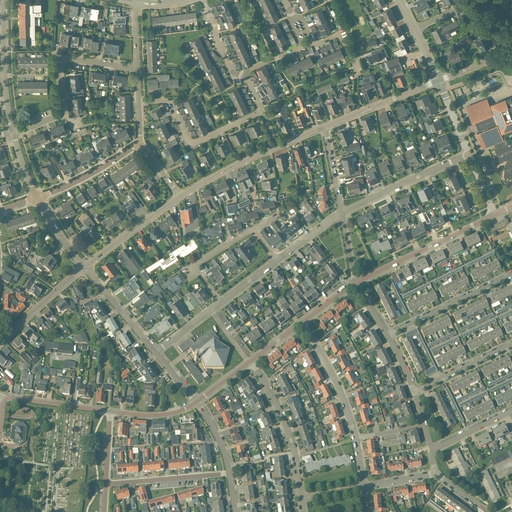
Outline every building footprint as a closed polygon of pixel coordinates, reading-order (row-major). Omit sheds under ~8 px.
[(383,4),(385,3),(383,0),(376,0),(375,1),(378,6),(377,7),(379,10),(385,7),(383,4)] [(430,8),(427,2),(430,1),(429,0),(419,0),(418,1),(419,4),(415,6),(419,13),(430,8)] [(220,11),(229,7),(226,1),(218,5),(220,11)] [(312,7),(309,1),(300,5),(303,11),(312,7)] [(19,37),(20,37),(20,43),(31,43),(31,42),(34,42),(34,39),(33,39),(33,25),(39,25),(39,14),(41,14),(41,11),(41,3),(32,3),(32,5),(30,5),(30,2),(19,2),(19,7),(20,14),(19,14),(19,25),(20,25),(20,32),(19,32),(19,37)] [(271,2),(262,6),(265,11),(273,8),(271,2)] [(59,13),(70,15),(71,4),(61,3),(59,13)] [(80,16),(81,6),(71,4),(70,15),(80,16)] [(80,16),(90,18),(92,8),(81,6),(80,16)] [(231,13),(229,7),(220,11),(223,16),(231,13)] [(100,20),(102,9),(92,8),(90,18),(100,20)] [(276,13),(273,8),(265,11),(268,17),(276,13)] [(312,12),(314,19),(323,15),(320,9),(312,12)] [(381,21),(393,15),(390,9),(383,12),(385,16),(380,18),(381,21)] [(478,17),(471,9),(467,12),(474,21),(478,17)] [(113,24),(120,24),(126,24),(125,16),(120,16),(120,12),(113,13),(113,24)] [(189,23),(197,22),(196,12),(188,13),(189,23)] [(189,23),(188,13),(181,14),(182,24),(189,23)] [(234,18),(231,13),(223,16),(226,22),(234,18)] [(279,19),(276,13),(268,17),(270,23),(279,19)] [(182,24),(181,14),(174,15),(175,25),(182,24)] [(175,25),(174,15),(166,16),(167,25),(175,25)] [(317,24),(325,20),(323,15),(314,19),(317,24)] [(389,25),(396,21),(393,15),(381,21),(382,23),(387,21),(389,25)] [(167,25),(166,16),(159,17),(160,26),(167,25)] [(160,26),(159,17),(151,18),(153,27),(160,26)] [(237,24),(234,18),(226,22),(228,28),(237,24)] [(317,24),(320,30),(328,26),(325,20),(317,24)] [(451,38),(448,33),(455,30),(459,28),(456,21),(442,28),(441,27),(432,32),(438,43),(447,39),(448,39),(451,38)] [(120,24),(113,24),(113,35),(126,35),(126,27),(120,27),(120,24)] [(270,28),(272,34),(280,30),(277,24),(270,28)] [(328,26),(320,30),(323,36),(331,32),(328,26)] [(399,27),(392,30),(396,37),(395,37),(396,40),(404,36),(399,27)] [(230,40),(239,36),(236,30),(228,34),(230,40)] [(275,39),(283,36),(280,30),(272,34),(275,39)] [(490,48),(487,42),(490,40),(487,32),(482,35),(483,38),(478,40),(482,51),(490,48)] [(60,44),(70,46),(72,35),(62,34),(61,37),(60,44)] [(72,35),(70,46),(80,47),(82,37),(72,35)] [(230,40),(233,45),(241,42),(239,36),(230,40)] [(275,39),(278,45),(286,41),(283,36),(275,39)] [(404,36),(396,40),(397,43),(399,42),(402,49),(408,45),(404,36)] [(92,38),(82,37),(80,47),(90,49),(92,40),(92,38)] [(190,41),(193,47),(201,43),(199,37),(190,41)] [(371,48),(378,46),(377,44),(384,42),(383,37),(369,41),(371,48)] [(100,52),(102,42),(92,40),(90,49),(90,51),(100,52)] [(147,49),(156,48),(156,41),(147,41),(147,49)] [(286,41),(278,45),(280,51),(288,47),(286,41)] [(100,52),(110,53),(112,43),(102,42),(100,52)] [(241,42),(233,45),(236,51),(244,47),(241,42)] [(120,55),(122,44),(112,43),(110,53),(120,55)] [(193,47),(196,53),(204,49),(201,43),(193,47)] [(456,48),(458,52),(449,55),(453,63),(462,59),(459,53),(462,52),(460,46),(456,48)] [(236,51),(239,57),(247,53),(244,47),(236,51)] [(204,49),(196,53),(198,58),(207,54),(204,49)] [(338,60),(344,57),(340,49),(334,51),(338,60)] [(375,51),(376,53),(368,56),(371,64),(381,60),(379,55),(383,54),(381,49),(375,51)] [(338,60),(334,51),(328,54),(332,62),(338,60)] [(247,53),(239,57),(241,63),(250,59),(247,53)] [(198,58),(201,64),(209,60),(207,54),(198,58)] [(332,62),(328,54),(323,57),(326,65),(332,62)] [(258,55),(250,58),(251,61),(252,61),(253,64),(260,61),(258,55)] [(304,59),(308,67),(314,65),(310,56),(304,59)] [(326,65),(323,57),(317,60),(321,68),(326,65)] [(387,61),(391,72),(401,68),(400,66),(401,65),(398,57),(387,61)] [(252,65),(250,59),(241,63),(244,68),(252,65)] [(298,62),(302,70),(308,67),(304,59),(298,62)] [(209,60),(201,64),(204,70),(206,69),(212,66),(209,60)] [(293,64),(296,73),(302,70),(298,62),(293,64)] [(157,64),(148,64),(148,72),(157,71),(157,64)] [(296,73),(293,64),(287,67),(290,76),(296,73)] [(206,69),(208,75),(217,71),(214,65),(212,66),(206,69)] [(257,70),(260,76),(268,72),(265,66),(257,70)] [(401,68),(391,72),(395,82),(398,81),(400,86),(407,83),(401,68)] [(217,71),(208,75),(211,81),(219,77),(217,71)] [(95,84),(97,84),(99,73),(90,72),(89,76),(88,83),(91,84),(92,81),(95,81),(95,84)] [(260,76),(262,82),(270,78),(268,72),(260,76)] [(79,80),(79,77),(81,77),(81,73),(75,74),(75,77),(70,78),(70,84),(82,83),(82,80),(79,80)] [(105,79),(105,74),(99,73),(97,84),(100,85),(101,82),(104,82),(104,86),(107,86),(108,79),(105,79)] [(119,85),(120,76),(114,75),(113,80),(110,80),(109,86),(112,87),(113,84),(119,85)] [(153,90),(147,90),(147,95),(158,95),(158,92),(157,80),(157,78),(157,75),(152,75),(152,78),(150,78),(150,85),(153,84),(153,90)] [(129,82),(126,82),(126,77),(120,76),(119,85),(125,86),(124,89),(128,89),(129,82)] [(375,89),(374,84),(371,76),(362,79),(363,84),(365,91),(363,92),(366,100),(373,97),(371,90),(375,89)] [(211,81),(214,86),(222,82),(219,77),(211,81)] [(265,87),(273,83),(270,78),(262,82),(265,87)] [(381,94),(387,91),(385,84),(384,85),(382,80),(376,82),(378,87),(381,94)] [(222,82),(214,86),(217,92),(225,88),(222,82)] [(82,83),(70,84),(71,91),(76,90),(77,93),(83,92),(83,89),(80,89),(80,86),(82,86),(82,83)] [(265,87),(268,93),(276,89),(273,83),(265,87)] [(316,89),(319,95),(332,89),(330,83),(316,89)] [(231,98),(239,94),(237,88),(229,92),(231,98)] [(270,99),(279,95),(276,89),(268,93),(270,99)] [(352,105),(354,105),(351,97),(352,97),(351,95),(350,93),(346,95),(345,91),(343,92),(349,107),(352,105)] [(349,107),(343,92),(344,96),(340,97),(341,101),(344,109),(345,108),(346,108),(349,107)] [(72,99),(73,105),(82,104),(81,98),(84,98),(84,94),(77,95),(77,98),(72,99)] [(242,100),(239,94),(231,98),(234,104),(242,100)] [(423,117),(424,120),(430,118),(429,115),(438,111),(434,102),(432,103),(428,95),(415,101),(419,109),(423,107),(427,115),(423,117)] [(183,101),(186,107),(194,103),(191,98),(183,101)] [(307,117),(310,116),(303,98),(297,101),(301,108),(303,107),(307,117)] [(477,133),(483,148),(494,144),(496,149),(495,149),(500,162),(507,160),(508,162),(506,163),(504,177),(511,178),(511,142),(508,144),(503,132),(511,128),(511,99),(511,100),(511,98),(509,99),(506,100),(505,99),(491,105),(492,107),(490,108),(487,99),(466,107),(473,122),(476,121),(480,131),(477,133)] [(307,107),(315,104),(313,99),(305,102),(307,107)] [(237,109),(245,106),(242,100),(234,104),(237,109)] [(330,114),(338,111),(334,101),(326,104),(330,114)] [(287,112),(288,112),(286,102),(277,105),(280,111),(283,118),(284,118),(284,119),(289,118),(287,112)] [(194,103),(186,107),(189,113),(197,109),(194,103)] [(82,104),(73,105),(74,112),(79,111),(79,114),(86,113),(85,110),(82,110),(82,107),(85,106),(85,104),(82,104)] [(413,120),(411,114),(408,115),(404,105),(397,108),(402,122),(403,125),(411,122),(410,122),(413,120)] [(248,111),(245,106),(237,109),(239,115),(248,111)] [(316,120),(324,117),(320,107),(312,110),(316,120)] [(165,113),(162,114),(159,108),(151,112),(154,118),(158,116),(160,119),(167,116),(165,113)] [(189,113),(191,119),(200,115),(197,109),(189,113)] [(296,110),(292,112),(294,117),(295,117),(299,127),(306,124),(302,114),(298,115),(296,110)] [(384,129),(392,126),(393,129),(397,127),(394,120),(390,122),(387,112),(379,115),(384,129)] [(200,115),(191,119),(194,124),(202,121),(200,115)] [(279,124),(283,133),(291,130),(287,120),(282,122),(280,117),(276,119),(278,124),(279,124)] [(366,134),(376,130),(371,117),(361,120),(366,134)] [(159,121),(161,125),(156,128),(159,133),(167,129),(164,122),(167,121),(165,118),(159,121)] [(429,133),(443,127),(440,120),(432,123),(430,120),(425,123),(429,133)] [(194,124),(197,130),(205,126),(202,121),(194,124)] [(259,122),(246,128),(251,138),(264,132),(259,122)] [(63,136),(66,135),(67,136),(70,134),(66,124),(63,126),(63,125),(57,127),(60,136),(63,135),(63,136)] [(124,139),(130,136),(127,132),(130,131),(127,125),(124,126),(125,129),(123,130),(121,127),(118,128),(120,132),(120,131),(124,139)] [(205,126),(197,130),(200,136),(208,132),(205,126)] [(60,136),(57,127),(51,129),(53,134),(50,135),(52,141),(55,140),(54,137),(57,136),(58,139),(61,138),(60,136)] [(170,137),(170,136),(167,129),(159,133),(162,139),(167,137),(169,141),(175,138),(173,135),(170,137)] [(348,129),(342,131),(348,143),(353,141),(348,129)] [(120,132),(117,133),(116,130),(110,133),(113,139),(116,138),(118,142),(124,139),(120,131),(120,132)] [(241,130),(229,136),(230,140),(233,139),(236,145),(245,140),(241,130)] [(348,143),(342,131),(337,133),(342,146),(348,143)] [(47,143),(50,142),(48,137),(45,138),(43,132),(37,135),(41,146),(44,145),(43,142),(46,141),(47,143)] [(101,140),(105,148),(111,145),(109,141),(112,140),(109,134),(106,135),(107,138),(101,140)] [(41,146),(37,135),(31,137),(33,142),(30,143),(32,149),(36,148),(34,145),(38,144),(39,147),(41,146)] [(442,155),(453,150),(447,135),(436,140),(442,155)] [(95,148),(97,147),(100,151),(105,148),(101,140),(96,143),(95,140),(92,142),(95,148)] [(163,150),(166,156),(175,152),(171,145),(175,143),(173,140),(167,143),(169,147),(163,150)] [(221,156),(231,152),(226,142),(216,147),(221,156)] [(426,160),(433,157),(429,149),(432,148),(430,142),(420,147),(426,160)] [(308,157),(314,155),(313,151),(311,143),(304,146),(306,153),(307,153),(308,157)] [(350,148),(351,152),(361,149),(359,143),(353,144),(353,147),(350,148)] [(84,151),(89,162),(95,159),(92,154),(95,153),(92,147),(89,148),(83,150),(84,151)] [(298,161),(303,159),(301,155),(302,154),(300,147),(293,150),(296,157),(298,161)] [(411,165),(419,162),(415,154),(418,153),(415,147),(405,152),(411,165)] [(83,165),(88,162),(89,162),(84,151),(78,154),(75,155),(78,161),(81,160),(83,165)] [(201,157),(198,157),(201,163),(204,163),(206,166),(215,161),(211,151),(201,156),(201,157)] [(178,159),(177,158),(175,152),(166,156),(169,162),(174,159),(176,164),(182,161),(181,158),(178,159)] [(343,159),(344,166),(354,165),(353,158),(354,157),(353,154),(346,155),(347,158),(343,159)] [(279,170),(287,168),(285,155),(276,157),(279,170)] [(399,173),(406,170),(402,162),(405,160),(402,155),(392,159),(399,173)] [(67,163),(70,171),(76,168),(74,163),(77,162),(74,156),(71,158),(72,160),(67,163)] [(49,179),(55,176),(52,169),(55,168),(51,159),(48,161),(50,166),(41,170),(43,174),(46,172),(49,179)] [(134,171),(140,167),(133,159),(128,163),(134,171)] [(384,178),(392,175),(388,166),(391,165),(388,159),(378,164),(384,178)] [(268,176),(271,174),(269,169),(270,169),(266,161),(257,165),(263,178),(268,176)] [(60,170),(62,169),(65,173),(70,171),(67,163),(61,166),(60,163),(57,164),(60,170)] [(134,171),(128,163),(122,167),(128,176),(134,171)] [(194,174),(188,164),(179,169),(184,179),(194,174)] [(0,171),(1,173),(0,173),(0,177),(2,177),(11,173),(9,166),(3,168),(2,165),(0,165),(0,171)] [(359,170),(355,171),(354,165),(344,166),(346,173),(349,173),(350,176),(360,174),(359,170)] [(128,176),(122,167),(116,172),(122,180),(128,176)] [(371,185),(378,182),(375,174),(378,173),(375,167),(365,172),(371,185)] [(247,184),(250,182),(248,179),(249,178),(246,171),(237,175),(244,189),(248,187),(247,184)] [(122,180),(116,172),(110,176),(116,184),(122,180)] [(456,175),(454,176),(453,173),(444,177),(446,180),(447,179),(449,185),(458,181),(456,175)] [(143,181),(143,182),(144,184),(141,186),(151,199),(159,193),(153,185),(154,184),(154,183),(152,181),(151,180),(151,179),(150,178),(149,177),(147,179),(146,180),(145,180),(143,181)] [(103,189),(106,187),(106,188),(112,184),(108,178),(105,180),(104,178),(98,182),(103,189)] [(350,193),(360,191),(359,186),(364,185),(362,178),(354,179),(354,183),(348,184),(350,193)] [(265,190),(268,189),(273,189),(272,180),(266,181),(262,182),(263,187),(264,187),(265,190)] [(228,186),(229,186),(228,184),(227,184),(225,181),(214,186),(218,194),(223,191),(227,200),(232,197),(228,189),(229,188),(228,186)] [(461,191),(460,188),(461,187),(458,181),(449,185),(452,191),(451,192),(452,194),(461,191)] [(9,196),(18,192),(15,185),(10,187),(9,184),(1,187),(2,191),(7,189),(9,196)] [(93,185),(88,189),(87,189),(92,196),(98,193),(98,194),(101,192),(97,185),(94,187),(93,185)] [(322,211),(328,206),(325,201),(327,200),(324,186),(317,191),(320,204),(318,206),(322,211)] [(422,201),(432,196),(431,194),(428,187),(418,191),(422,201)] [(209,189),(205,191),(213,207),(217,205),(209,189)] [(243,197),(246,196),(245,195),(251,193),(249,189),(244,192),(243,190),(240,192),(243,197)] [(213,207),(205,191),(201,193),(204,201),(205,201),(209,209),(213,207)] [(128,201),(121,206),(126,212),(129,211),(130,213),(133,211),(135,210),(134,209),(135,208),(135,207),(137,206),(136,204),(139,202),(131,192),(128,195),(130,198),(127,200),(128,201)] [(86,193),(83,195),(82,193),(76,197),(81,204),(87,200),(87,201),(90,199),(86,193)] [(410,203),(406,205),(409,211),(417,207),(414,199),(413,200),(410,193),(406,195),(407,196),(410,203)] [(458,205),(459,206),(467,202),(465,195),(463,196),(462,193),(454,197),(455,200),(456,200),(457,202),(455,203),(456,206),(458,205)] [(271,200),(267,201),(270,210),(276,208),(275,205),(278,205),(275,195),(272,196),(273,197),(270,198),(271,200)] [(407,196),(398,200),(400,203),(396,205),(399,212),(403,211),(402,207),(406,205),(410,203),(407,196)] [(70,205),(74,202),(72,199),(64,205),(66,208),(60,211),(64,217),(69,213),(71,216),(75,213),(70,205)] [(270,210),(267,201),(264,202),(263,199),(258,201),(259,207),(260,209),(263,208),(263,212),(270,210)] [(308,221),(314,216),(311,212),(313,210),(305,199),(301,202),(309,212),(304,216),(308,221)] [(459,206),(461,211),(460,212),(461,215),(470,211),(469,208),(470,208),(467,202),(459,206)] [(237,210),(237,204),(230,205),(226,205),(228,215),(231,214),(237,210)] [(199,208),(201,213),(208,210),(206,205),(199,208)] [(384,214),(389,212),(390,216),(396,213),(393,207),(390,209),(388,205),(381,208),(384,214)] [(261,214),(260,211),(260,209),(259,207),(253,208),(254,211),(251,212),(253,221),(259,219),(258,215),(261,214)] [(182,226),(186,225),(186,221),(192,220),(191,208),(184,208),(184,209),(180,210),(182,226)] [(370,211),(371,212),(357,218),(361,226),(369,222),(372,226),(377,224),(375,220),(380,218),(375,208),(370,211)] [(241,211),(242,214),(244,223),(247,222),(253,221),(251,212),(248,213),(247,210),(241,211)] [(29,225),(36,222),(33,213),(26,215),(29,225)] [(110,228),(121,220),(116,213),(105,220),(106,222),(104,224),(107,228),(109,226),(110,228)] [(437,218),(440,225),(446,222),(442,213),(438,214),(439,217),(437,218)] [(237,222),(234,222),(236,231),(243,229),(242,226),(245,226),(244,223),(242,214),(238,215),(239,218),(237,219),(237,222)] [(293,223),(291,225),(295,231),(301,227),(297,222),(300,220),(296,214),(290,219),(293,223)] [(29,225),(26,215),(19,217),(22,227),(29,225)] [(98,223),(102,220),(98,215),(94,218),(98,223)] [(170,215),(164,219),(167,222),(169,221),(171,224),(172,227),(173,227),(173,228),(174,232),(175,237),(179,237),(178,231),(179,231),(177,225),(176,226),(177,225),(170,215)] [(94,237),(94,236),(98,234),(92,226),(95,224),(91,219),(88,216),(83,221),(86,225),(89,228),(83,233),(85,236),(88,234),(91,239),(93,239),(94,237)] [(22,227),(19,217),(12,220),(15,229),(22,227)] [(440,225),(437,218),(434,219),(433,217),(429,218),(434,228),(440,225)] [(167,222),(164,219),(158,223),(165,232),(169,229),(168,227),(170,225),(172,228),(172,227),(171,224),(169,221),(167,222)] [(214,236),(222,235),(220,219),(216,221),(217,224),(210,228),(209,226),(201,231),(201,233),(202,235),(206,232),(210,239),(214,236)] [(15,229),(12,220),(5,222),(8,232),(15,229)] [(236,231),(234,222),(231,223),(230,220),(224,222),(227,230),(229,229),(230,233),(236,231)] [(418,227),(421,234),(427,231),(423,222),(420,223),(421,226),(418,227)] [(273,234),(280,244),(283,242),(283,241),(284,240),(281,237),(284,235),(276,224),(272,226),(276,232),(273,234)] [(295,231),(291,225),(287,228),(284,224),(280,228),(284,233),(287,230),(290,235),(295,231)] [(415,237),(421,234),(418,227),(416,224),(410,226),(412,230),(415,237)] [(161,239),(164,237),(161,234),(160,234),(155,227),(149,232),(151,234),(150,235),(152,238),(153,237),(155,239),(159,236),(161,239)] [(277,247),(280,244),(273,234),(269,237),(265,232),(263,229),(259,232),(261,234),(270,245),(273,243),(275,246),(276,246),(277,247)] [(399,236),(403,243),(408,241),(404,231),(401,232),(402,235),(399,236)] [(471,237),(475,246),(480,243),(481,244),(487,241),(483,233),(477,236),(477,234),(471,237)] [(397,246),(403,243),(399,236),(396,238),(395,235),(392,237),(397,246)] [(152,246),(150,242),(147,239),(146,239),(143,236),(137,240),(140,243),(138,245),(140,247),(142,246),(143,248),(147,246),(149,248),(152,246)] [(470,250),(469,249),(475,246),(471,237),(464,240),(465,241),(463,243),(467,251),(470,250)] [(184,255),(198,247),(192,238),(190,240),(191,243),(186,246),(184,244),(171,252),(177,260),(178,259),(176,256),(182,251),(184,255)] [(245,262),(253,256),(246,246),(252,242),(249,239),(243,243),(243,244),(236,249),(245,262)] [(376,254),(391,247),(388,239),(380,243),(379,239),(371,243),(376,254)] [(25,250),(28,248),(25,240),(19,242),(19,243),(22,252),(24,256),(27,255),(25,250)] [(463,243),(460,244),(459,242),(453,245),(458,254),(463,251),(464,253),(467,251),(463,243)] [(22,252),(19,243),(13,245),(14,247),(18,260),(18,259),(21,257),(20,253),(22,252)] [(458,254),(453,245),(447,248),(448,250),(446,251),(450,259),(453,258),(452,257),(458,254)] [(18,260),(14,247),(8,249),(11,257),(14,256),(16,261),(18,260)] [(311,253),(314,258),(321,253),(317,247),(312,251),(309,247),(303,251),(307,256),(311,253)] [(226,251),(231,256),(223,262),(224,264),(222,265),(225,270),(228,268),(231,273),(239,267),(235,261),(238,259),(234,254),(230,248),(226,251)] [(131,254),(128,256),(124,250),(117,255),(132,274),(141,267),(131,254)] [(446,251),(443,252),(442,251),(436,254),(440,263),(446,260),(446,261),(450,259),(446,251)] [(163,269),(177,260),(171,252),(168,254),(170,256),(164,260),(162,257),(145,268),(148,272),(160,265),(163,269)] [(326,259),(321,253),(314,258),(311,261),(307,263),(309,266),(313,264),(316,261),(319,265),(326,259)] [(440,263),(436,254),(430,257),(431,258),(428,259),(432,268),(435,266),(435,265),(440,263)] [(47,257),(43,265),(39,262),(35,268),(42,272),(44,268),(51,272),(53,269),(55,269),(56,268),(57,267),(57,265),(56,264),(57,263),(47,257)] [(428,259),(425,261),(425,259),(419,262),(423,271),(429,268),(431,274),(434,272),(432,268),(428,259)] [(111,279),(119,273),(109,260),(102,266),(111,279)] [(299,264),(298,262),(297,262),(295,260),(288,265),(291,270),(287,273),(292,280),(298,276),(293,269),(296,267),(298,270),(301,268),(299,264)] [(16,281),(19,275),(20,275),(23,270),(8,262),(5,268),(3,272),(5,273),(2,280),(9,284),(12,279),(16,281)] [(422,277),(420,273),(423,271),(419,262),(413,265),(414,267),(411,268),(415,276),(416,279),(422,277)] [(496,272),(501,269),(497,262),(492,264),(496,272)] [(32,274),(35,269),(26,263),(23,268),(32,274)] [(220,279),(223,277),(218,269),(220,268),(217,263),(206,272),(215,285),(221,280),(220,279)] [(329,275),(335,271),(333,268),(334,268),(331,264),(328,267),(325,265),(320,269),(322,272),(325,270),(327,273),(325,274),(326,274),(322,277),(324,279),(329,275)] [(496,272),(492,264),(487,267),(490,274),(496,272)] [(490,274),(487,267),(481,269),(485,277),(490,274)] [(411,268),(408,269),(407,268),(401,270),(406,279),(412,277),(412,278),(415,276),(411,268)] [(485,277),(481,269),(476,272),(479,279),(485,277)] [(150,278),(144,270),(141,273),(146,281),(150,278)] [(406,279),(401,270),(396,273),(396,275),(394,276),(398,284),(401,283),(400,282),(406,279)] [(280,283),(286,281),(285,277),(283,278),(281,271),(272,273),(275,283),(271,284),(272,288),(281,286),(280,283)] [(339,276),(335,271),(329,275),(331,278),(327,281),(329,283),(331,286),(337,281),(336,279),(339,276)] [(479,279),(476,272),(470,275),(474,282),(479,279)] [(182,280),(178,274),(172,278),(172,277),(161,285),(164,288),(168,285),(171,289),(174,286),(176,289),(181,286),(179,283),(182,280)] [(316,289),(318,287),(310,276),(306,280),(310,285),(311,284),(316,289)] [(464,287),(469,284),(466,277),(460,280),(464,287)] [(129,285),(122,290),(126,296),(139,287),(135,281),(136,281),(133,278),(127,283),(129,285)] [(28,294),(30,290),(33,286),(31,284),(33,281),(29,279),(23,288),(26,290),(26,291),(28,291),(26,293),(28,294)] [(296,286),(297,285),(293,280),(292,281),(292,280),(288,283),(293,289),(296,286)] [(464,287),(460,280),(455,282),(458,290),(464,287)] [(458,290),(455,282),(449,285),(453,292),(458,290)] [(259,298),(264,294),(266,296),(271,292),(267,287),(264,290),(261,285),(254,291),(259,298)] [(324,294),(329,289),(326,285),(320,289),(324,294)] [(378,294),(385,290),(382,285),(375,289),(378,294)] [(453,292),(449,285),(444,288),(448,295),(453,292)] [(33,286),(30,290),(33,292),(34,290),(40,294),(40,295),(42,291),(33,286)] [(161,290),(158,286),(156,288),(155,286),(152,289),(155,294),(161,290)] [(85,299),(83,295),(81,288),(79,289),(79,287),(73,290),(76,298),(79,296),(81,301),(85,299)] [(302,299),(304,298),(309,304),(314,300),(309,293),(309,294),(307,291),(304,292),(306,295),(304,297),(301,292),(297,287),(294,288),(302,299)] [(203,300),(208,296),(202,288),(195,293),(194,291),(191,293),(195,298),(199,295),(203,300)] [(295,304),(300,311),(305,307),(300,301),(302,299),(294,288),(291,290),(296,296),(299,301),(295,304)] [(448,295),(444,288),(439,290),(442,298),(448,295)] [(510,297),(506,289),(501,292),(504,299),(510,297)] [(37,299),(40,295),(40,294),(34,290),(33,292),(30,290),(28,294),(37,299)] [(314,300),(319,297),(313,290),(309,293),(314,300)] [(388,296),(385,290),(378,294),(380,299),(388,296)] [(138,295),(140,298),(133,303),(137,309),(150,300),(143,291),(138,295)] [(432,302),(438,300),(434,292),(429,295),(432,302)] [(504,299),(501,292),(495,295),(499,302),(504,299)] [(191,309),(198,303),(191,293),(188,295),(190,298),(185,302),(191,309)] [(178,299),(175,294),(172,296),(175,302),(170,305),(179,318),(185,313),(180,306),(182,305),(178,299)] [(24,304),(27,299),(21,295),(18,300),(24,304)] [(246,308),(252,303),(255,307),(256,306),(259,304),(255,298),(252,300),(248,295),(241,301),(246,308)] [(432,302),(429,295),(423,298),(427,305),(432,302)] [(499,302),(495,295),(490,297),(494,305),(499,302)] [(388,296),(380,299),(383,305),(390,301),(388,296)] [(4,310),(9,310),(10,301),(13,302),(14,302),(14,297),(4,297),(4,310)] [(427,305),(423,298),(418,300),(422,307),(427,305)] [(69,313),(73,309),(75,308),(70,301),(68,303),(65,299),(62,301),(55,307),(60,313),(65,309),(69,313)] [(422,307),(418,300),(413,303),(416,310),(422,307)] [(483,310),(489,307),(485,300),(480,302),(483,310)] [(9,310),(12,313),(9,316),(13,320),(19,314),(11,305),(13,303),(13,302),(10,301),(9,310)] [(97,313),(102,309),(99,304),(94,307),(90,301),(83,305),(85,309),(88,307),(90,311),(94,308),(97,313)] [(393,307),(390,301),(383,305),(386,310),(393,307)] [(345,302),(339,306),(343,311),(348,307),(351,311),(353,309),(348,303),(346,304),(345,302)] [(483,310),(480,302),(474,305),(478,312),(483,310)] [(18,308),(13,303),(11,305),(19,314),(25,309),(21,305),(18,308)] [(149,308),(151,311),(144,316),(148,322),(161,313),(159,310),(161,308),(157,303),(149,308)] [(416,310),(413,303),(407,306),(411,313),(416,310)] [(259,304),(256,306),(260,312),(264,309),(259,304)] [(300,311),(295,304),(290,308),(291,309),(295,315),(300,311)] [(478,312),(474,305),(469,307),(473,315),(478,312)] [(240,308),(236,310),(233,306),(227,311),(232,317),(238,312),(243,319),(241,320),(245,325),(249,322),(250,322),(240,308)] [(338,315),(343,311),(339,306),(334,309),(336,312),(334,314),(339,320),(341,318),(338,315)] [(393,307),(386,310),(388,316),(396,312),(393,307)] [(473,315),(469,307),(464,310),(467,317),(473,315)] [(281,326),(286,322),(281,315),(279,313),(275,316),(272,313),(268,308),(266,310),(270,315),(274,320),(276,318),(281,326)] [(103,319),(104,319),(103,317),(106,315),(102,309),(97,313),(100,318),(99,319),(102,323),(104,322),(103,319)] [(47,320),(50,317),(55,322),(58,320),(56,317),(55,317),(52,314),(52,315),(47,310),(42,315),(47,320)] [(467,317),(464,310),(458,313),(462,320),(467,317)] [(286,311),(285,312),(281,315),(286,322),(291,318),(286,312),(286,311)] [(330,312),(325,316),(329,322),(334,318),(336,321),(339,320),(334,314),(332,315),(330,312)] [(398,317),(396,312),(388,316),(391,321),(398,317)] [(361,326),(364,323),(363,321),(366,319),(362,313),(355,318),(353,315),(348,320),(350,323),(356,318),(359,323),(357,325),(358,327),(361,326)] [(462,320),(458,313),(453,315),(456,323),(462,320)] [(324,326),(329,322),(325,316),(320,320),(322,323),(320,325),(324,331),(327,329),(324,326)] [(109,328),(115,324),(111,319),(109,320),(107,317),(104,319),(103,319),(104,322),(105,321),(109,328)] [(159,335),(171,325),(165,317),(160,321),(162,323),(155,329),(159,335)] [(446,328),(452,325),(448,318),(443,320),(446,328)] [(43,322),(42,323),(38,319),(33,323),(37,328),(41,325),(44,328),(45,327),(47,330),(49,327),(45,323),(44,324),(43,322)] [(250,322),(249,322),(253,328),(259,324),(255,319),(250,322)] [(364,331),(371,327),(366,319),(363,321),(364,323),(361,326),(364,331)] [(270,320),(265,323),(271,331),(276,327),(270,320)] [(446,328),(443,320),(437,323),(441,330),(446,328)] [(45,323),(49,327),(51,329),(54,327),(48,321),(45,323)] [(271,331),(265,323),(260,327),(266,334),(271,331)] [(441,330),(437,323),(432,325),(436,333),(441,330)] [(115,324),(109,328),(113,334),(112,334),(115,339),(116,338),(117,339),(122,335),(120,332),(119,332),(116,334),(115,332),(118,330),(115,324)] [(249,330),(245,325),(240,329),(244,334),(249,330)] [(436,333),(432,325),(427,328),(430,335),(436,333)] [(27,339),(30,336),(35,342),(39,338),(34,332),(32,334),(27,328),(22,334),(27,339)] [(430,335),(427,328),(421,331),(425,338),(430,335)] [(498,339),(503,336),(500,329),(494,331),(498,339)] [(256,330),(251,334),(257,341),(262,337),(256,330)] [(224,369),(229,350),(217,342),(219,341),(211,331),(194,344),(190,339),(178,348),(182,353),(189,348),(199,361),(201,360),(204,369),(206,369),(211,369),(224,369)] [(367,336),(371,344),(375,341),(374,339),(377,337),(374,331),(367,336)] [(498,339),(494,331),(489,334),(492,341),(498,339)] [(88,342),(85,334),(74,338),(78,343),(88,342)] [(124,334),(122,335),(117,339),(120,344),(120,345),(128,340),(124,334)] [(257,341),(251,334),(246,338),(252,345),(257,341)] [(492,341),(489,334),(483,336),(487,344),(492,341)] [(487,344),(483,336),(478,339),(481,346),(487,344)] [(21,344),(25,348),(25,347),(26,348),(28,346),(23,342),(18,337),(13,342),(17,348),(21,344)] [(329,343),(332,350),(338,346),(335,341),(339,339),(337,337),(331,340),(332,342),(329,343)] [(382,345),(377,337),(374,339),(375,341),(371,344),(375,349),(382,345)] [(413,344),(410,338),(408,339),(403,342),(406,347),(413,344)] [(481,346),(478,339),(472,342),(476,349),(481,346)] [(128,340),(120,345),(123,350),(125,350),(126,352),(129,349),(128,347),(131,345),(128,340)] [(297,342),(295,344),(293,341),(287,345),(291,350),(296,347),(299,350),(301,348),(297,342)] [(47,346),(42,351),(43,353),(72,355),(73,345),(50,343),(50,342),(47,342),(43,342),(43,343),(47,346)] [(476,349),(472,342),(467,344),(470,352),(476,349)] [(42,351),(47,346),(43,343),(38,347),(42,351)] [(413,344),(406,347),(408,353),(416,349),(413,344)] [(287,354),(291,350),(287,345),(282,349),(284,351),(282,353),(287,359),(289,357),(287,354)] [(340,352),(338,346),(332,350),(335,356),(338,354),(339,356),(345,353),(344,350),(340,352)] [(131,360),(140,355),(137,349),(134,351),(132,347),(129,349),(126,352),(128,356),(129,355),(130,357),(128,358),(130,361),(131,360)] [(461,357),(466,354),(463,347),(457,349),(461,357)] [(418,355),(416,349),(408,353),(411,358),(418,355)] [(461,357),(457,349),(452,352),(455,359),(461,357)] [(377,354),(381,362),(385,360),(384,357),(388,355),(385,350),(377,354)] [(13,363),(9,360),(1,352),(0,353),(0,363),(3,366),(7,362),(11,365),(13,363)] [(19,356),(24,362),(30,367),(30,363),(32,361),(23,352),(19,356)] [(278,352),(273,356),(278,361),(282,357),(285,361),(287,359),(282,353),(280,354),(278,352)] [(304,357),(307,362),(313,359),(310,353),(307,355),(306,352),(299,356),(300,359),(304,357)] [(455,359),(452,352),(446,355),(450,362),(455,359)] [(337,360),(340,366),(346,363),(343,357),(347,355),(345,353),(339,356),(340,358),(337,360)] [(138,366),(145,363),(140,355),(131,360),(137,369),(139,368),(138,366)] [(384,368),(392,364),(388,355),(384,357),(385,360),(381,362),(384,368)] [(421,360),(418,355),(411,358),(413,363),(421,360)] [(450,362),(446,355),(441,357),(444,364),(450,362)] [(272,365),(273,364),(278,361),(273,356),(268,360),(270,362),(268,364),(272,370),(275,368),(272,365)] [(444,364),(441,357),(435,360),(439,367),(444,364)] [(507,368),(511,365),(511,364),(509,358),(503,360),(507,368)] [(316,365),(313,359),(307,362),(309,368),(306,370),(307,372),(314,369),(313,367),(316,365)] [(198,384),(203,381),(205,383),(209,379),(208,377),(204,379),(190,360),(184,366),(198,384)] [(423,365),(421,360),(413,363),(416,369),(423,365)] [(507,368),(503,360),(498,363),(501,370),(507,368)] [(73,362),(64,361),(63,371),(72,372),(72,368),(75,369),(75,365),(73,364),(73,362)] [(145,362),(145,363),(138,366),(139,368),(140,369),(139,370),(144,376),(153,370),(150,365),(147,366),(145,362)] [(346,370),(347,372),(355,368),(358,366),(357,364),(352,366),(349,368),(346,363),(340,366),(343,372),(346,370)] [(501,370),(498,363),(492,366),(496,373),(501,370)] [(419,374),(424,372),(426,371),(423,365),(416,369),(419,374)] [(496,373),(492,366),(487,368),(491,376),(496,373)] [(37,367),(36,375),(35,384),(37,385),(36,393),(45,394),(45,389),(46,389),(47,381),(41,381),(40,380),(42,368),(37,367)] [(345,376),(348,382),(354,379),(352,376),(354,375),(353,372),(355,371),(357,370),(355,368),(347,372),(348,374),(345,376)] [(491,376),(487,368),(481,371),(485,378),(491,376)] [(312,373),(315,378),(321,375),(318,369),(315,371),(314,369),(307,372),(308,375),(312,373)] [(386,372),(390,381),(394,379),(393,376),(397,375),(394,369),(386,372)] [(12,380),(14,377),(7,370),(4,373),(12,380)] [(157,376),(153,370),(144,376),(143,377),(146,381),(144,382),(145,384),(150,384),(153,381),(152,379),(157,376)] [(31,391),(33,377),(28,376),(28,372),(23,371),(21,382),(25,383),(24,390),(31,391)] [(295,377),(297,376),(295,371),(289,375),(292,380),(295,379),(295,377)] [(475,383),(481,381),(477,373),(472,376),(475,383)] [(276,379),(279,385),(287,381),(284,375),(276,379)] [(324,381),(321,375),(315,378),(318,384),(314,386),(315,388),(322,385),(321,383),(324,381)] [(393,387),(401,383),(397,375),(393,376),(394,379),(390,381),(393,387)] [(475,383),(472,376),(466,378),(470,386),(475,383)] [(70,386),(71,380),(57,378),(56,387),(63,388),(62,395),(69,396),(71,386),(70,386)] [(470,386),(466,378),(461,381),(464,388),(470,386)] [(357,384),(354,379),(348,382),(351,388),(354,386),(355,388),(362,385),(360,382),(357,384)] [(242,386),(246,391),(253,386),(250,381),(246,384),(244,381),(238,385),(240,388),(242,386)] [(279,385),(282,391),(290,387),(287,381),(279,385)] [(464,388),(461,381),(455,384),(459,391),(464,388)] [(459,391),(455,384),(450,386),(453,394),(459,391)] [(99,390),(99,394),(97,394),(97,403),(104,404),(105,391),(112,391),(112,386),(103,385),(102,390),(99,390)] [(295,391),(296,390),(293,385),(290,387),(282,391),(285,397),(289,394),(290,397),(296,394),(295,391)] [(321,396),(323,394),(329,391),(326,385),(323,387),(322,385),(315,388),(316,391),(318,390),(321,396)] [(253,394),(257,392),(253,386),(246,391),(243,393),(245,395),(247,393),(250,396),(247,398),(248,400),(254,396),(253,394)] [(396,397),(398,396),(405,394),(403,388),(396,390),(396,391),(394,392),(394,393),(396,397)] [(134,399),(134,394),(133,394),(133,391),(128,390),(127,395),(126,405),(133,406),(134,399)] [(354,395),(356,401),(363,399),(361,395),(365,394),(364,390),(356,392),(357,394),(354,395)] [(121,404),(122,399),(124,400),(125,391),(122,391),(122,395),(122,398),(119,398),(120,394),(117,393),(116,397),(114,397),(113,403),(121,404)] [(332,397),(329,391),(323,394),(326,400),(322,402),(323,404),(331,401),(330,399),(332,397)] [(431,397),(434,402),(441,399),(439,393),(431,397)] [(287,401),(289,408),(298,404),(296,399),(298,398),(296,394),(290,397),(292,400),(287,401)] [(399,399),(400,401),(400,402),(407,399),(405,394),(398,396),(396,397),(393,398),(394,401),(399,399)] [(501,396),(504,404),(510,401),(506,394),(501,396)] [(148,395),(148,399),(146,399),(146,403),(147,403),(147,407),(154,408),(155,395),(148,395)] [(252,408),(263,402),(260,397),(256,399),(254,396),(248,400),(244,402),(246,406),(250,404),(252,408)] [(504,404),(501,396),(495,399),(499,407),(504,404)] [(215,407),(222,404),(221,402),(222,402),(220,398),(213,402),(215,407)] [(368,404),(364,405),(363,399),(356,401),(358,408),(361,407),(362,409),(369,407),(368,404)] [(441,399),(434,402),(437,408),(444,404),(441,399)] [(489,411),(494,409),(491,401),(485,404),(489,411)] [(262,410),(266,408),(263,402),(252,408),(255,413),(251,414),(253,417),(256,416),(263,413),(262,410)] [(218,413),(225,409),(224,407),(222,404),(215,407),(218,413)] [(289,408),(292,414),(300,410),(298,404),(289,408)] [(329,408),(331,414),(338,412),(336,405),(333,406),(332,404),(325,407),(325,409),(329,408)] [(402,406),(402,408),(399,409),(400,413),(404,412),(410,410),(408,404),(402,406)] [(437,408),(439,413),(447,409),(444,404),(437,408)] [(489,411),(485,404),(480,406),(483,414),(489,411)] [(483,414),(480,406),(474,409),(478,417),(483,414)] [(239,410),(238,407),(232,410),(227,411),(228,414),(222,416),(224,422),(231,419),(230,416),(229,414),(233,412),(233,413),(239,410)] [(368,417),(367,413),(366,411),(370,410),(369,407),(362,409),(362,411),(359,412),(361,419),(368,417)] [(447,409),(439,413),(442,418),(449,415),(447,409)] [(478,417),(474,409),(469,412),(473,419),(478,417)] [(292,414),(294,419),(302,416),(300,410),(292,414)] [(398,420),(399,423),(410,420),(409,417),(413,416),(410,410),(404,412),(400,413),(402,418),(398,420)] [(337,419),(340,418),(338,412),(331,414),(333,420),(329,421),(330,424),(337,421),(337,419)] [(473,419),(469,412),(464,414),(467,422),(473,419)] [(261,419),(262,423),(271,419),(268,413),(264,415),(263,413),(256,416),(258,420),(261,419)] [(191,421),(194,420),(193,418),(194,416),(193,414),(180,419),(180,425),(191,423),(191,421)] [(442,418),(445,424),(452,420),(449,415),(442,418)] [(296,425),(299,424),(300,427),(308,424),(307,421),(305,422),(302,416),(294,419),(296,425)] [(392,418),(386,420),(387,425),(395,423),(393,416),(391,417),(392,418)] [(368,417),(361,419),(363,425),(366,424),(367,426),(374,424),(373,420),(369,421),(368,417)] [(231,419),(224,422),(226,428),(234,425),(235,427),(241,425),(245,424),(244,421),(236,424),(234,421),(232,422),(231,419)] [(269,427),(273,425),(271,419),(262,423),(265,429),(262,430),(263,432),(270,429),(269,427)] [(452,420),(445,424),(447,429),(455,426),(452,420)] [(335,425),(337,431),(343,429),(341,423),(338,424),(337,421),(330,424),(331,426),(335,425)] [(133,422),(132,428),(132,429),(131,429),(131,432),(135,433),(135,436),(138,436),(139,429),(139,423),(133,422)] [(22,423),(17,423),(12,427),(10,439),(15,444),(20,445),(25,440),(27,429),(22,423)] [(168,426),(165,426),(165,423),(158,423),(159,430),(164,430),(164,433),(169,433),(168,426)] [(298,430),(300,437),(309,434),(307,428),(309,427),(313,425),(311,423),(308,424),(300,427),(301,429),(298,430)] [(128,437),(128,430),(125,430),(126,425),(119,424),(118,429),(119,429),(118,436),(128,437)] [(499,428),(503,437),(509,434),(510,435),(511,434),(511,433),(508,426),(505,427),(505,425),(499,428)] [(180,435),(181,435),(187,435),(193,435),(201,435),(201,431),(197,431),(196,426),(192,426),(192,431),(185,432),(185,430),(180,431),(175,431),(175,436),(180,436),(180,435)] [(494,433),(491,434),(495,442),(498,441),(498,440),(503,437),(499,428),(493,431),(494,433)] [(267,433),(269,439),(277,437),(275,430),(271,432),(270,429),(263,432),(264,434),(267,433)] [(342,437),(345,436),(343,429),(337,431),(339,437),(334,438),(335,441),(343,439),(342,437)] [(232,438),(239,436),(238,433),(239,433),(238,430),(230,432),(232,438)] [(409,433),(410,440),(419,437),(417,431),(409,433)] [(300,437),(302,443),(311,440),(309,434),(300,437)] [(487,434),(482,437),(486,446),(492,443),(492,444),(495,442),(491,434),(488,435),(487,434)] [(239,436),(232,438),(234,444),(242,441),(241,438),(240,438),(239,436)] [(271,445),(279,443),(277,437),(269,439),(271,445)] [(412,446),(420,444),(419,437),(410,440),(412,446)] [(486,446),(482,437),(476,440),(476,441),(474,442),(478,451),(481,449),(480,448),(486,446)] [(370,440),(370,442),(367,442),(368,449),(375,448),(374,442),(378,442),(377,439),(370,440)] [(311,440),(302,443),(304,449),(313,446),(311,440)] [(273,452),(281,449),(279,443),(271,445),(273,452)] [(201,455),(210,454),(209,448),(205,448),(204,445),(198,445),(198,449),(200,449),(201,455)] [(238,455),(246,453),(245,450),(245,446),(237,448),(238,455)] [(375,448),(368,449),(369,456),(372,455),(372,457),(380,457),(380,453),(375,454),(375,448)] [(453,460),(461,455),(458,449),(449,453),(453,460)] [(345,466),(351,463),(348,456),(346,457),(345,455),(341,457),(344,465),(345,466)] [(465,462),(461,455),(453,460),(456,466),(465,462)] [(308,474),(317,470),(314,463),(312,458),(311,458),(310,456),(302,458),(302,461),(305,461),(305,460),(307,460),(309,463),(305,465),(308,474)] [(370,467),(377,466),(376,460),(383,459),(383,456),(372,457),(373,460),(369,460),(370,467)] [(419,456),(420,460),(414,462),(415,468),(422,467),(421,463),(423,463),(422,456),(419,456)] [(344,465),(341,457),(339,458),(338,457),(334,459),(337,466),(338,467),(344,465)] [(337,466),(334,459),(332,460),(331,458),(327,460),(330,468),(331,469),(337,466)] [(396,465),(397,471),(404,470),(403,467),(406,466),(404,459),(401,460),(402,464),(396,465)] [(406,466),(408,466),(409,469),(415,468),(414,462),(408,463),(407,459),(404,459),(406,466)] [(330,468),(327,460),(325,461),(325,460),(320,461),(324,469),(324,470),(330,468)] [(317,471),(324,469),(320,461),(318,462),(318,461),(314,463),(317,470),(317,471)] [(397,471),(396,465),(390,466),(389,462),(386,462),(388,470),(390,469),(391,473),(397,471)] [(468,469),(465,462),(456,466),(459,473),(468,469)] [(253,470),(252,470),(251,466),(245,467),(245,471),(242,471),(243,478),(251,476),(254,476),(253,470)] [(382,471),(378,472),(377,466),(370,467),(371,473),(374,473),(375,475),(382,474),(382,471)] [(471,475),(468,469),(459,473),(462,480),(471,475)] [(481,481),(490,477),(487,470),(478,474),(481,481)] [(281,478),(286,478),(285,471),(276,472),(277,478),(274,479),(275,482),(282,481),(281,478)] [(493,483),(490,477),(481,481),(485,488),(493,483)] [(287,482),(282,483),(282,481),(275,482),(275,484),(278,484),(279,490),(288,489),(287,482)] [(493,483),(485,488),(488,494),(496,490),(493,483)] [(427,496),(430,495),(428,487),(426,488),(425,485),(418,486),(420,493),(426,492),(427,496)] [(410,491),(412,499),(415,498),(414,494),(420,493),(418,486),(412,488),(412,490),(410,491)] [(197,496),(204,495),(202,488),(196,490),(197,496)] [(401,490),(402,496),(408,495),(409,499),(412,499),(410,491),(408,491),(408,488),(401,490)] [(139,497),(146,495),(144,489),(138,490),(139,497)] [(283,496),(288,496),(288,489),(279,490),(277,491),(278,497),(277,497),(277,500),(284,499),(283,496)] [(439,500),(444,493),(439,489),(434,496),(439,500)] [(129,498),(129,496),(127,490),(121,492),(123,500),(129,498)] [(196,490),(190,492),(191,498),(192,501),(198,499),(197,496),(196,490)] [(402,496),(401,490),(394,491),(395,494),(393,494),(394,502),(397,502),(396,497),(402,496)] [(500,497),(496,490),(488,494),(491,501),(500,497)] [(123,500),(121,492),(115,493),(117,501),(123,500)] [(212,498),(210,498),(210,502),(213,501),(213,499),(221,498),(220,492),(211,493),(212,498)] [(185,500),(183,493),(177,495),(179,502),(185,500)] [(374,504),(381,503),(381,497),(384,497),(384,493),(376,494),(377,497),(374,497),(374,504)] [(449,496),(444,493),(439,500),(444,503),(449,496)] [(141,503),(148,501),(146,495),(139,497),(137,497),(138,501),(140,500),(141,503)] [(176,505),(175,503),(173,496),(167,498),(169,504),(169,507),(176,505)] [(449,507),(454,500),(449,496),(444,503),(449,507)] [(282,508),(290,507),(289,501),(284,501),(284,499),(277,500),(277,502),(281,502),(282,508)] [(459,504),(454,500),(449,507),(454,510),(459,504)] [(157,511),(156,508),(154,501),(148,503),(150,509),(153,509),(154,511),(157,511)] [(378,510),(378,511),(382,511),(386,511),(386,509),(382,509),(381,503),(374,504),(375,510),(378,510)]
